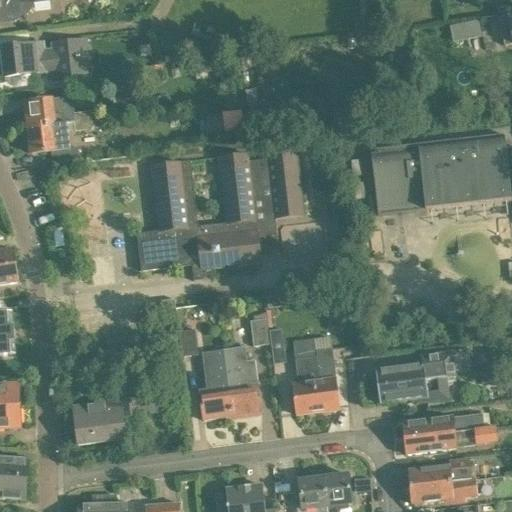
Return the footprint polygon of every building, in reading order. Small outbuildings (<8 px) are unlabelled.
[(0,0),(0,23),(2,23),(1,6),(5,6),(9,0),(0,0)] [(9,0),(5,6),(1,6),(2,23),(10,22),(13,21),(15,21),(20,18),(25,15),(29,10),(31,7),(32,4),(49,2),(49,0),(9,0)] [(511,16),(498,20),(504,47),(511,45),(511,16)] [(2,67),(0,67),(0,84),(9,83),(8,78),(17,77),(41,74),(40,61),(59,58),(61,78),(80,76),(75,38),(57,40),(58,50),(43,53),(42,44),(0,49),(2,67)] [(214,59),(205,60),(206,72),(216,71),(214,59)] [(162,67),(147,69),(148,80),(163,79),(162,67)] [(245,91),(247,107),(258,106),(255,90),(245,91)] [(506,90),(487,92),(489,106),(508,104),(506,90)] [(71,98),(24,104),(27,129),(62,125),(67,125),(74,124),(91,122),(90,113),(73,115),(71,98)] [(223,132),(224,134),(245,131),(242,110),(221,113),(223,132)] [(91,122),(74,124),(75,133),(92,131),(91,122)] [(62,125),(27,129),(30,155),(50,153),(52,164),(78,161),(76,149),(70,150),(67,125),(62,125)] [(504,136),(369,151),(377,217),(511,202),(504,136)] [(218,159),(225,225),(196,228),(189,162),(179,163),(180,165),(150,168),(158,232),(136,235),(141,273),(191,267),(193,282),(202,281),(201,271),(260,265),(259,254),(278,251),(274,220),(303,217),(296,151),(266,154),(267,161),(248,163),(247,156),(218,159)] [(360,161),(350,162),(352,178),(361,176),(360,161)] [(362,183),(352,185),(354,200),(364,199),(362,183)] [(326,222),(282,223),(283,255),(327,254),(326,222)] [(0,268),(14,266),(12,250),(0,251),(0,268)] [(0,286),(17,284),(14,266),(0,268),(0,286)] [(266,299),(267,310),(283,308),(282,297),(266,299)] [(105,309),(106,318),(175,309),(174,300),(105,309)] [(0,335),(13,334),(12,327),(11,313),(0,314),(0,335)] [(254,348),(269,347),(268,330),(267,322),(251,324),(254,348)] [(272,329),(276,361),(287,359),(283,328),(272,329)] [(178,334),(181,359),(197,357),(194,332),(178,334)] [(13,334),(0,335),(0,356),(14,356),(13,342),(14,342),(13,334)] [(245,349),(223,352),(232,418),(261,415),(254,363),(247,364),(245,349)] [(316,353),(316,357),(320,385),(314,385),(317,414),(339,411),(332,351),(316,353)] [(232,418),(223,352),(201,355),(206,395),(199,396),(202,422),(232,418)] [(376,374),(373,376),(374,385),(378,386),(378,388),(446,381),(454,380),(451,354),(421,357),(422,365),(376,371),(376,374)] [(320,385),(316,357),(294,360),(298,386),(292,387),(296,417),(317,414),(314,385),(320,385)] [(493,380),(480,381),(481,393),(494,391),(493,380)] [(446,381),(378,388),(380,405),(426,399),(426,404),(448,401),(446,381)] [(0,408),(18,407),(17,387),(0,388),(0,408)] [(146,399),(72,409),(77,448),(125,442),(122,420),(137,418),(137,417),(167,413),(165,397),(155,398),(155,394),(146,395),(146,399)] [(0,428),(19,427),(18,407),(0,408),(0,428)] [(452,417),(403,424),(405,440),(495,428),(494,421),(483,422),(482,415),(452,419),(452,417)] [(495,428),(405,440),(406,456),(455,451),(455,449),(476,446),(476,445),(496,442),(495,428)] [(0,477),(27,479),(28,461),(0,459),(0,477)] [(408,473),(409,489),(475,481),(473,461),(448,464),(449,468),(408,473)] [(347,475),(322,479),(326,509),(326,511),(339,511),(338,507),(351,505),(347,475)] [(0,499),(25,502),(27,479),(0,477),(0,499)] [(322,479),(298,482),(301,511),(326,509),(322,479)] [(371,493),(370,480),(357,481),(358,493),(371,493)] [(475,481),(409,489),(410,505),(476,498),(475,481)] [(264,511),(261,486),(225,491),(226,495),(214,496),(215,511),(264,511)] [(77,507),(77,511),(131,511),(131,506),(114,506),(114,498),(91,498),(92,507),(77,507)]
